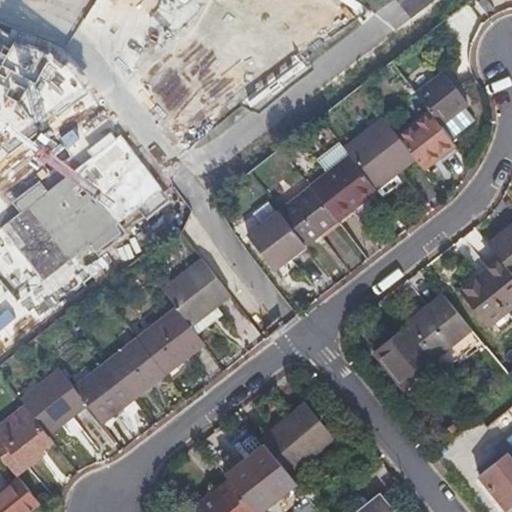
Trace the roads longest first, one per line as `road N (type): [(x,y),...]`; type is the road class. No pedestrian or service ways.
road 1 (residential): [(310,330),(456,215),(486,182),(511,120)]
road 2 (unknown): [(412,0),(181,179)]
road 3 (residential): [(105,511),(135,469),(310,330)]
road 4 (unknown): [(181,179),(70,39),(0,10)]
road 5 (residential): [(448,511),(310,330)]
road 6 (unknown): [(181,179),(0,312)]
road 7 (unknown): [(299,337),(181,179)]
